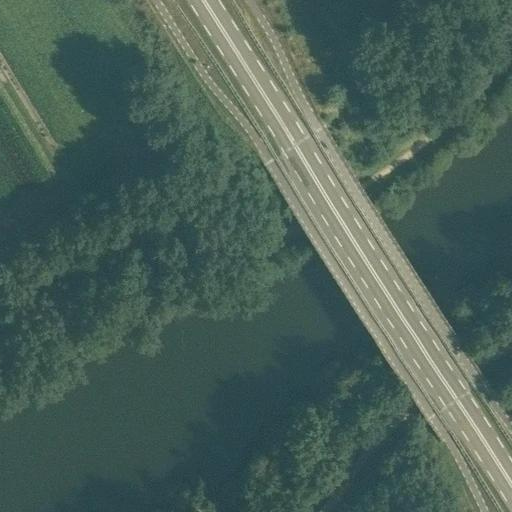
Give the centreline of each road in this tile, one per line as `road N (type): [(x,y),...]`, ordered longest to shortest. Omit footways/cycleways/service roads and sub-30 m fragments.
road 1 (primary): [(511,486),(201,0)]
road 2 (track): [(320,511),(401,415),(511,344)]
